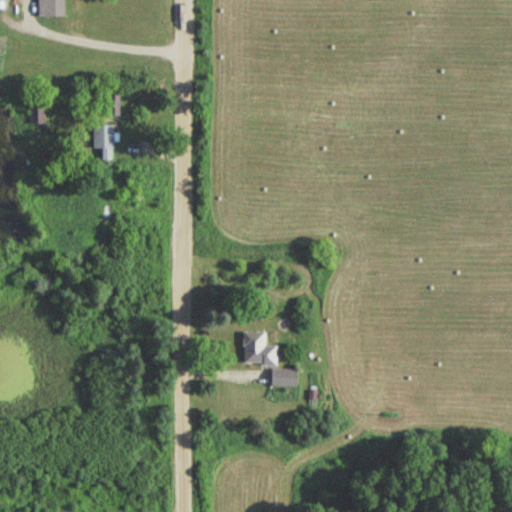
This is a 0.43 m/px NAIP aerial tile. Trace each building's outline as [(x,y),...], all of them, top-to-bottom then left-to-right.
[(36,0),(36,15),(65,15),(65,0),(36,0)] [(119,93),(100,93),(100,114),(119,114),(119,93)] [(27,122),(45,122),(45,102),(27,102),(27,122)] [(112,147),(112,123),(91,123),(91,147),(112,147)] [(263,345),(263,332),(241,332),(241,364),(274,364),(274,345),(263,345)] [(296,386),(296,369),(268,369),(268,386),(296,386)]
